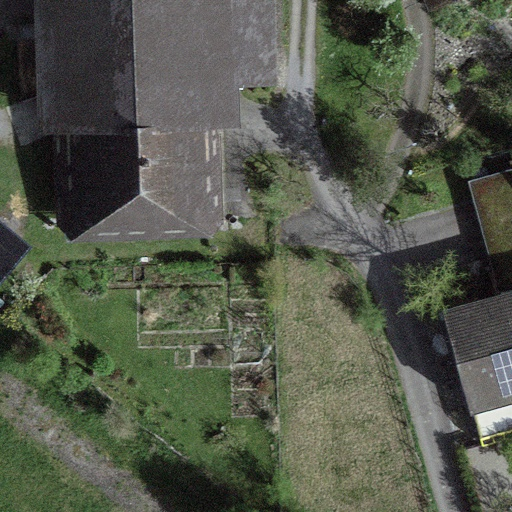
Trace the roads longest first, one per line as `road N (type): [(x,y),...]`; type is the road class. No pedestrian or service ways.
road 1 (residential): [(448,511),(365,232),(305,134)]
road 2 (track): [(309,0),(305,134)]
